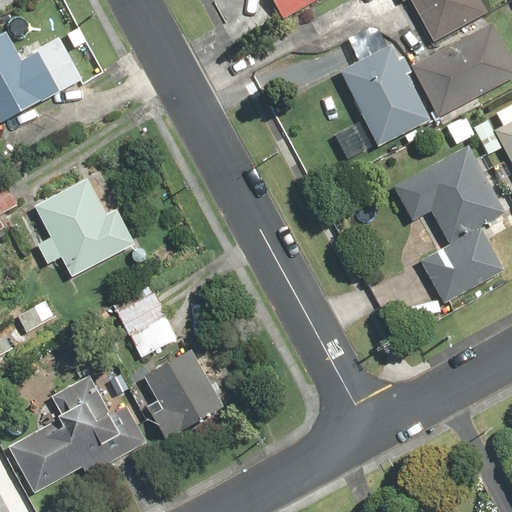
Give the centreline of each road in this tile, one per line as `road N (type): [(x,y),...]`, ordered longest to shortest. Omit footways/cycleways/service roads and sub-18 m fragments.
road 1 (residential): [(137,0),(370,431)]
road 2 (residential): [(221,511),(370,431)]
road 3 (residential): [(370,431),(511,353)]
